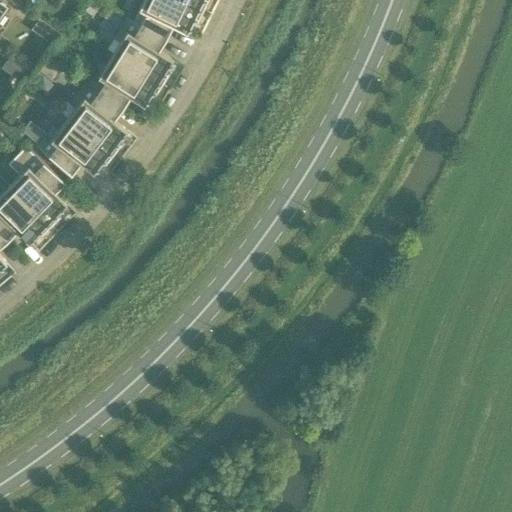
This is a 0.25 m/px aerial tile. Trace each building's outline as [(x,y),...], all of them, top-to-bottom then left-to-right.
[(204,10),(183,0),(136,0),(128,17),(167,38),(173,25),(188,32),(195,18),(198,20),(197,21),(198,22),(204,10)] [(183,0),(204,10),(208,0),(183,0)] [(121,40),(113,53),(163,84),(170,73),(169,72),(168,74),(165,72),(173,59),(159,50),(167,38),(128,17),(116,37),(121,40)] [(100,62),(87,83),(123,108),(131,96),(144,105),(153,91),(156,93),(154,95),(156,95),(163,84),(113,53),(105,66),(100,62)] [(77,106),(68,118),(114,154),(122,143),(121,142),(120,144),(117,142),(127,129),(114,119),(123,108),(87,83),(72,102),(77,106)] [(114,154),(68,118),(59,130),(54,126),(38,146),(72,174),(81,162),(94,172),(103,160),(106,162),(105,164),(106,164),(114,154)] [(9,184),(51,226),(61,216),(60,215),(59,217),(56,214),(67,203),(56,192),(66,181),(26,145),(8,163),(20,174),(9,184)] [(51,226),(9,184),(0,194),(0,232),(8,241),(18,231),(29,242),(40,230),(43,233),(41,234),(42,235),(51,226)]
